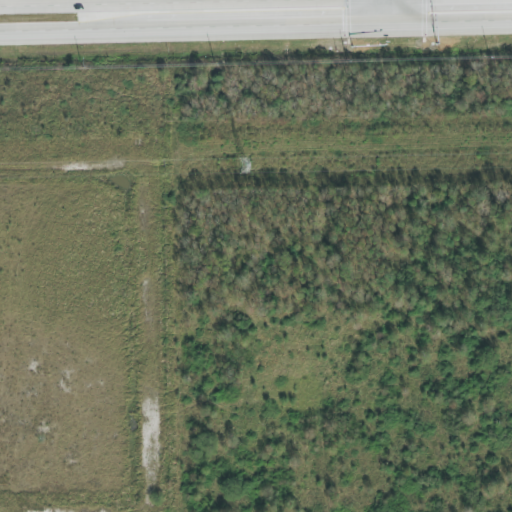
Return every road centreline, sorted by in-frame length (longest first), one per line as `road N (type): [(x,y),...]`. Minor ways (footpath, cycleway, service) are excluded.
road 1 (primary): [(0,33),(511,20)]
road 2 (primary): [(163,0),(0,3)]
